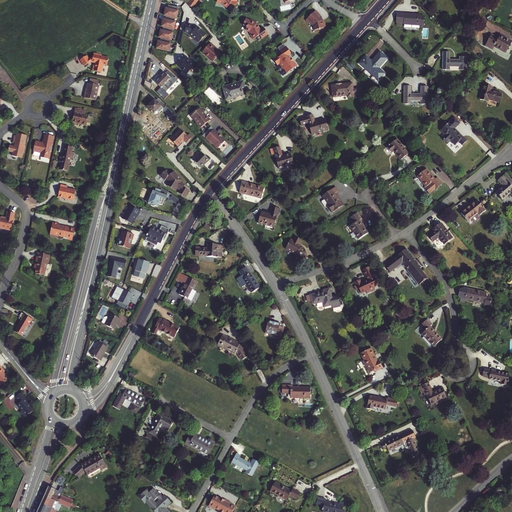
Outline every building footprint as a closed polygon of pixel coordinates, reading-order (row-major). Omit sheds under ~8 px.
[(166,8),(164,16),(167,16),(175,18),(176,18),(178,11),(177,11),(177,7),(169,5),(168,9),(166,8)] [(315,11),(305,20),(309,24),(310,23),(313,25),(314,30),(324,28),(324,27),(325,26),(323,20),(322,20),(319,17),(320,16),(315,11)] [(421,15),(402,14),(401,23),(404,23),(404,24),(419,24),(419,25),(424,25),(424,16),(421,16),(421,15)] [(163,19),(162,27),(164,27),(172,29),(174,29),(175,22),(174,22),(175,18),(167,16),(166,20),(163,19)] [(246,18),(243,24),(246,26),(247,27),(246,29),(250,31),(251,34),(254,39),(260,34),(262,38),(268,33),(264,27),(260,29),(256,23),(256,21),(251,19),(250,20),(246,18)] [(193,27),(187,26),(185,32),(189,34),(190,34),(190,35),(199,43),(207,36),(197,27),(195,29),(193,27)] [(161,30),(159,38),(162,38),(170,40),(171,40),(173,33),(172,33),(172,29),(164,27),(163,31),(161,30)] [(493,50),(494,47),(506,53),(511,41),(500,35),(499,38),(491,34),(485,46),(493,50)] [(157,49),(168,51),(170,44),(169,44),(170,40),(162,38),(161,42),(158,41),(157,49)] [(216,48),(211,43),(203,52),(214,62),(217,58),(218,59),(222,55),(215,49),(216,48)] [(291,55),(286,48),(279,52),(280,54),(273,58),(278,66),(280,65),(283,70),(284,70),(287,74),(298,67),(294,61),(291,60),(289,57),(291,55)] [(372,61),(366,56),(360,63),(372,74),(387,58),(380,52),(372,61)] [(443,52),(443,57),(443,69),(450,69),(450,66),(460,67),(460,70),(466,70),(466,57),(460,57),(460,60),(450,60),(450,52),(443,52)] [(95,63),(93,70),(100,72),(101,68),(102,68),(103,64),(107,65),(108,58),(101,56),(101,55),(93,53),(92,58),(90,57),(88,58),(86,55),(79,60),(84,66),(88,63),(90,61),(94,62),(95,63)] [(191,61),(185,56),(177,64),(187,74),(191,71),(192,72),(197,68),(190,62),(191,61)] [(156,82),(166,92),(177,80),(168,71),(166,73),(165,73),(164,74),(163,73),(162,75),(162,76),(159,79),(158,79),(157,80),(157,82),(156,82)] [(83,98),(94,101),(98,85),(96,85),(98,81),(89,79),(88,83),(87,83),(83,98)] [(246,93),(242,82),(224,88),(227,99),(246,93)] [(348,97),(354,96),(354,93),(356,93),(356,99),(363,98),(362,89),(353,90),(353,83),(332,85),(333,97),(348,95),(348,97)] [(492,86),(484,84),(479,99),(488,101),(488,99),(499,102),(501,94),(491,90),(492,86)] [(421,101),(421,104),(428,104),(428,87),(421,87),(421,94),(411,94),(411,86),(404,86),(404,104),(411,104),(411,101),(421,101)] [(148,106),(155,113),(157,110),(159,112),(162,109),(173,119),(171,121),(174,123),(179,118),(158,98),(152,104),(151,102),(148,106)] [(76,125),(76,123),(85,125),(86,122),(90,123),(91,117),(87,116),(88,115),(84,114),(85,111),(75,108),(71,124),(76,125)] [(196,123),(200,129),(210,122),(206,116),(204,114),(205,113),(202,109),(191,115),(193,118),(195,118),(197,122),(196,122),(196,123)] [(328,129),(325,119),(315,122),(313,115),(300,119),(302,126),(308,124),(309,124),(312,134),(328,129)] [(455,145),(463,138),(454,128),(460,123),(454,118),(441,130),(455,145)] [(192,138),(188,135),(187,136),(180,129),(170,140),(177,147),(184,140),(187,143),(192,138)] [(219,134),(214,129),(205,138),(210,143),(212,143),(218,148),(225,141),(222,137),(221,137),(220,137),(218,135),(219,134)] [(12,152),(12,156),(21,158),(23,153),(24,153),(25,146),(24,145),(26,135),(16,133),(16,136),(14,135),(12,142),(15,143),(14,146),(9,145),(8,151),(12,152)] [(41,151),(40,157),(49,159),(51,152),(50,152),(53,136),(45,134),(43,144),(39,143),(40,142),(35,141),(33,151),(37,152),(38,151),(41,151)] [(401,159),(409,153),(397,139),(387,147),(392,153),(394,151),(401,159)] [(294,164),(290,153),(283,156),(280,146),(273,148),(279,169),(294,164)] [(59,171),(67,172),(70,160),(72,160),(74,153),(72,153),(73,149),(64,147),(62,157),(61,157),(60,163),(61,163),(59,171)] [(207,158),(201,149),(192,155),(197,163),(203,159),(204,160),(207,158)] [(427,169),(418,176),(426,186),(431,183),(435,189),(442,183),(438,177),(435,180),(427,169)] [(181,180),(173,171),(170,174),(166,170),(160,175),(165,180),(167,178),(170,181),(167,185),(175,191),(176,187),(179,189),(177,192),(185,197),(189,190),(181,186),(182,183),(180,182),(181,180)] [(503,186),(495,192),(502,200),(510,193),(511,196),(511,186),(510,184),(504,177),(503,176),(498,180),(503,186)] [(239,192),(261,198),(264,188),(242,182),(239,192)] [(67,199),(67,200),(79,202),(82,192),(66,189),(67,186),(60,185),(57,197),(67,199)] [(338,191),(335,187),(322,196),(326,201),(327,200),(330,204),(327,206),(333,213),(344,205),(340,199),(338,200),(334,194),(338,191)] [(170,193),(162,188),(162,189),(161,191),(156,189),(155,192),(153,191),(148,203),(151,204),(152,206),(158,207),(159,204),(162,205),(165,199),(166,199),(167,198),(168,199),(170,193)] [(486,210),(477,200),(460,213),(467,221),(478,213),(480,215),(486,210)] [(125,219),(135,225),(137,220),(137,219),(139,217),(140,217),(143,212),(133,206),(125,219)] [(262,211),(260,218),(258,223),(274,227),(279,208),(273,207),(271,214),(262,211)] [(0,225),(1,226),(0,227),(11,229),(12,225),(13,225),(15,217),(14,217),(15,212),(8,210),(6,216),(6,218),(4,217),(4,216),(1,215),(1,217),(0,216),(0,225)] [(354,223),(350,226),(358,239),(368,233),(359,220),(361,218),(358,213),(351,218),(354,223)] [(57,237),(63,238),(65,227),(58,225),(58,224),(58,223),(52,222),(49,233),(57,235),(57,236),(57,237)] [(428,235),(429,236),(441,224),(433,229),(434,231),(428,235)] [(452,238),(441,224),(429,236),(432,241),(438,237),(444,244),(452,238)] [(148,235),(145,240),(157,245),(159,241),(161,243),(163,238),(165,239),(170,228),(162,225),(159,230),(156,228),(157,227),(152,225),(148,234),(148,233),(147,235),(148,235)] [(119,239),(117,245),(128,248),(131,239),(132,240),(134,234),(123,231),(120,239),(119,239)] [(303,251),(302,247),(299,245),(301,240),(294,236),(293,239),(291,238),(285,249),(294,253),(295,256),(294,258),(295,261),(307,257),(305,251),(303,251)] [(221,258),(222,245),(207,244),(207,248),(196,247),(195,256),(221,258)] [(401,255),(407,251),(406,249),(393,258),(401,255)] [(390,272),(396,267),(394,264),(399,259),(402,263),(411,275),(413,274),(420,283),(427,278),(419,268),(420,267),(407,251),(401,255),(393,258),(384,265),(390,272)] [(35,273),(44,275),(47,263),(48,263),(49,256),(37,253),(33,269),(36,269),(35,273)] [(125,256),(114,253),(110,265),(122,269),(125,256)] [(133,275),(144,278),(149,262),(137,258),(133,275)] [(118,281),(121,270),(111,267),(107,279),(114,281),(115,280),(118,281)] [(238,281),(242,287),(246,284),(252,293),(260,287),(251,273),(250,274),(246,267),(239,272),(241,275),(243,278),(238,281)] [(360,294),(365,291),(366,293),(373,290),(372,288),(377,285),(375,281),(376,280),(373,274),(372,274),(371,275),(371,274),(372,274),(369,268),(361,270),(365,277),(365,276),(367,280),(366,281),(362,283),(360,283),(358,280),(353,283),(355,286),(353,286),(355,291),(358,289),(360,294)] [(184,284),(178,294),(185,297),(187,298),(188,299),(197,282),(179,273),(176,280),(184,284)] [(413,274),(411,275),(419,285),(420,283),(413,274)] [(324,291),(310,294),(312,304),(322,302),(324,307),(331,305),(332,307),(340,305),(338,296),(332,297),(329,288),(323,290),(324,291)] [(460,302),(465,303),(466,299),(485,303),(484,305),(490,306),(491,299),(486,298),(487,293),(468,289),(465,288),(461,289),(459,297),(460,298),(461,299),(460,302)] [(127,305),(132,293),(122,289),(117,300),(127,305)] [(12,331),(21,336),(24,331),(26,331),(27,328),(26,326),(30,319),(20,313),(18,317),(20,318),(12,331)] [(114,328),(116,325),(117,321),(118,322),(120,318),(110,313),(104,324),(114,328)] [(174,338),(179,328),(163,320),(159,318),(152,333),(156,335),(158,330),(174,338)] [(442,339),(436,333),(435,333),(433,331),(434,330),(430,326),(432,324),(427,319),(421,324),(426,330),(422,334),(433,347),(442,339)] [(280,324),(268,321),(266,332),(278,335),(277,336),(282,338),(284,328),(280,327),(280,324)] [(240,344),(223,335),(218,345),(235,354),(235,353),(237,354),(241,359),(247,356),(241,347),(239,345),(240,344)] [(103,356),(108,347),(98,341),(91,354),(101,360),(103,356)] [(377,360),(375,355),(371,348),(360,353),(364,360),(367,366),(365,367),(368,373),(374,370),(374,372),(383,368),(378,359),(377,360)] [(0,386),(8,380),(3,373),(3,372),(0,368),(0,386)] [(491,369),(491,370),(484,368),(482,376),(489,378),(489,379),(500,381),(500,383),(507,385),(509,374),(496,371),(496,370),(491,369)] [(428,382),(419,387),(422,393),(423,392),(425,396),(426,395),(431,405),(435,403),(436,405),(447,399),(442,387),(433,392),(428,382)] [(292,385),(282,385),(282,394),(290,394),(290,395),(288,395),(288,398),(310,398),(311,387),(292,387),(292,385)] [(144,399),(126,389),(123,395),(120,393),(113,406),(119,410),(125,399),(135,404),(131,411),(137,414),(140,407),(144,399)] [(18,412),(23,418),(34,410),(30,406),(29,406),(27,404),(24,399),(19,393),(14,397),(18,403),(15,405),(20,411),(18,412)] [(398,399),(388,397),(387,399),(369,396),(367,408),(373,410),(373,407),(385,410),(386,405),(396,407),(398,399)] [(154,422),(148,432),(156,437),(162,426),(169,430),(174,420),(168,417),(167,418),(158,413),(155,420),(156,420),(155,422),(154,422)] [(387,448),(388,451),(403,444),(405,447),(409,449),(413,457),(420,453),(413,439),(415,437),(411,430),(400,436),(399,435),(384,442),(385,443),(385,444),(382,446),(383,450),(387,448)] [(208,455),(215,442),(211,440),(210,442),(195,434),(193,438),(189,436),(185,444),(189,446),(189,445),(208,455)] [(80,465),(73,472),(78,477),(85,471),(86,474),(99,467),(101,470),(106,467),(99,454),(80,465)] [(251,476),(259,463),(253,460),(251,464),(239,457),(240,456),(236,454),(232,462),(247,470),(245,473),(251,476)] [(67,480),(60,475),(56,482),(62,486),(67,480)] [(291,491),(275,482),(270,491),(287,500),(289,495),(296,499),(300,493),(293,489),(291,491)] [(48,487),(44,496),(58,502),(59,502),(61,495),(62,494),(54,490),(55,490),(48,487)] [(138,496),(145,503),(146,502),(151,508),(155,511),(168,511),(166,510),(164,508),(171,502),(164,495),(163,496),(162,497),(160,495),(153,488),(150,492),(147,489),(143,493),(142,492),(138,496)] [(219,511),(227,498),(215,492),(207,508),(205,511),(219,511)] [(59,502),(70,507),(73,500),(61,495),(59,502)] [(44,496),(41,504),(54,510),(58,502),(44,496)] [(324,511),(342,511),(344,505),(325,501),(326,499),(317,497),(316,504),(323,506),(322,511),(324,511)]
